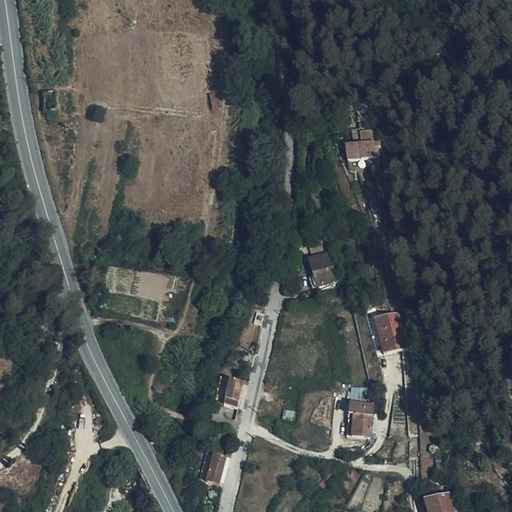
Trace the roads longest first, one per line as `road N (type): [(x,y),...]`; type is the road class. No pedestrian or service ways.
road 1 (tertiary): [(6,0),(27,141),(81,326),(173,511)]
road 2 (residential): [(270,0),(293,137),(291,219),(224,511)]
road 3 (unknown): [(78,315),(35,422),(0,459)]
